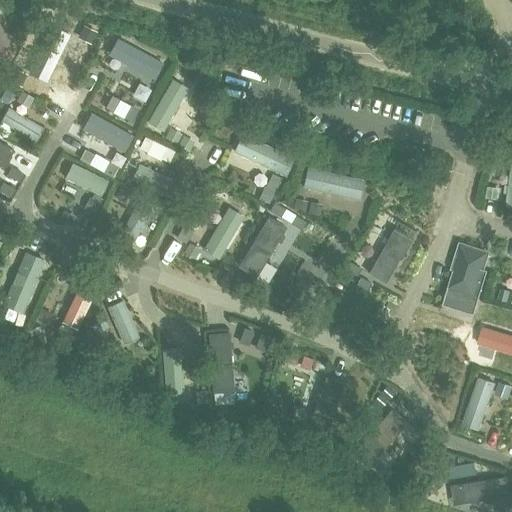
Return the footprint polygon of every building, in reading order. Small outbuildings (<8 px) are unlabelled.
[(0,57),(13,50),(0,27),(0,57)] [(59,38),(45,31),(23,72),(37,80),(59,38)] [(195,90),(180,78),(155,109),(170,122),(195,90)] [(295,157),(241,133),(232,153),(286,177),(295,157)] [(174,181),(137,163),(129,178),(167,196),(174,181)] [(363,179),(305,166),(301,186),(359,199),(363,179)] [(101,188),(59,167),(53,180),(60,184),(54,195),(84,210),(90,198),(95,201),(101,188)] [(244,217),(227,206),(201,249),(217,259),(244,217)] [(459,243),(445,288),(448,289),(443,305),(473,314),(478,299),(481,299),(490,270),(484,268),(488,252),(459,243)] [(396,265),(358,245),(350,261),(388,281),(396,265)] [(31,246),(7,300),(29,309),(52,255),(31,246)] [(288,288),(245,262),(238,274),(281,300),(288,288)] [(87,325),(105,278),(86,271),(68,318),(87,325)] [(273,310),(228,288),(219,305),(264,328),(273,310)] [(376,320),(332,293),(323,308),(367,335),(376,320)] [(127,337),(144,330),(129,295),(111,302),(127,337)] [(495,383),(476,377),(461,424),(479,430),(495,383)]
